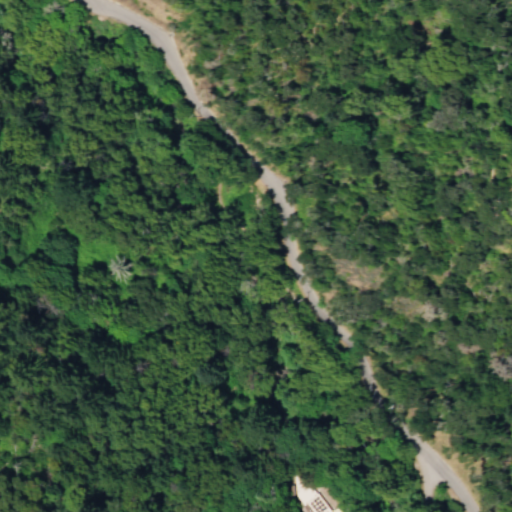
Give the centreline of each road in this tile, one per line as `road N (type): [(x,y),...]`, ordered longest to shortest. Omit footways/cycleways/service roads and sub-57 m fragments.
road 1 (residential): [(204,119),(267,191),(288,268),(329,329)]
road 2 (residential): [(83,0),(152,35),(204,119)]
road 3 (residential): [(329,329),(368,399),(420,448)]
